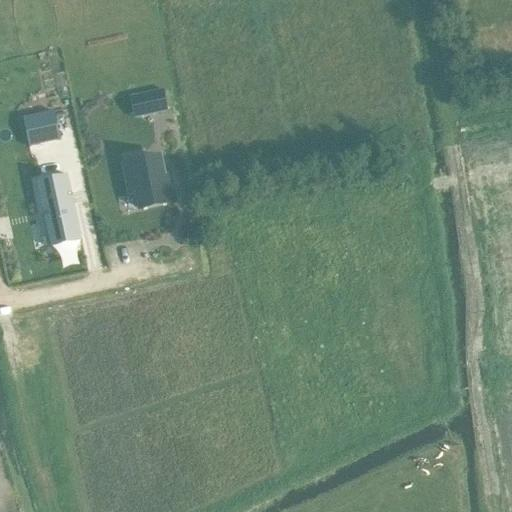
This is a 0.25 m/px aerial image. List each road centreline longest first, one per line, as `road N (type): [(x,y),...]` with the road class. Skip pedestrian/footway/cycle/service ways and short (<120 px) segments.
road 1 (residential): [(245,216),(511,171)]
road 2 (residential): [(2,303),(154,271)]
